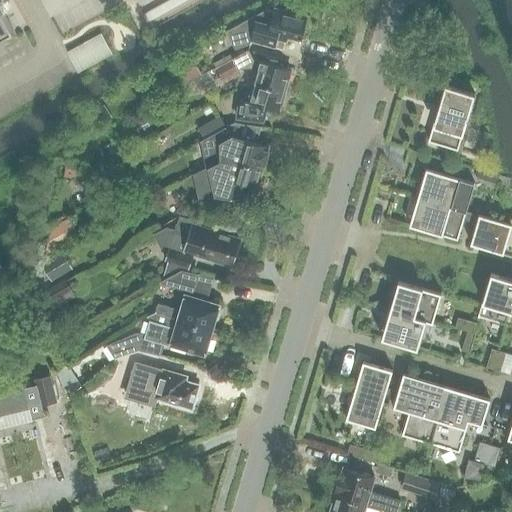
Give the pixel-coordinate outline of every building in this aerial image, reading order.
[(0,38),(13,31),(0,6),(0,38)] [(302,39),(307,18),(290,13),(291,11),(284,9),(283,12),(274,9),(270,24),(256,20),(251,40),(284,49),(288,35),(302,39)] [(101,34),(67,53),(78,73),(112,54),(101,34)] [(255,80),(255,82),(284,91),(285,87),(288,85),(290,78),(289,75),(290,68),(262,60),(254,60),(248,50),(216,68),(223,80),(239,72),(238,69),(251,67),(256,69),(255,80)] [(197,88),(219,76),(215,68),(193,80),(197,88)] [(278,111),(284,91),(255,82),(254,84),(252,84),(251,95),(250,98),(247,96),(239,102),(237,118),(260,121),(262,111),(265,112),(267,107),(278,111)] [(475,93),(445,84),(428,141),(458,150),(475,93)] [(94,112),(101,124),(111,117),(104,106),(94,112)] [(226,127),(220,116),(198,128),(204,139),(226,127)] [(207,168),(232,159),(261,168),(262,165),(264,165),(269,151),(266,150),(268,145),(250,140),(254,127),(233,123),(226,127),(204,139),(202,140),(207,168)] [(255,188),(261,168),(232,159),(207,168),(194,174),(200,202),(214,194),(238,198),(240,188),(243,189),(244,184),(255,188)] [(85,186),(99,179),(93,168),(79,176),(85,186)] [(466,211),(474,183),(431,170),(422,198),(466,211)] [(491,174),(479,171),(477,178),(489,181),(491,174)] [(422,198),(414,227),(458,240),(466,211),(422,198)] [(217,214),(216,231),(247,232),(247,216),(217,214)] [(511,256),(511,224),(479,214),(470,244),(511,256)] [(239,240),(206,229),(201,228),(203,223),(181,215),(176,229),(168,227),(155,233),(161,247),(169,250),(166,261),(190,269),(195,254),(201,256),(203,258),(209,260),(212,259),(234,266),(237,255),(235,255),(239,240)] [(70,218),(51,228),(45,254),(80,236),(70,218)] [(56,255),(41,263),(52,281),(66,272),(56,255)] [(159,304),(156,312),(212,329),(215,319),(217,319),(220,309),(218,309),(219,305),(205,301),(213,277),(181,270),(159,282),(159,283),(187,291),(180,312),(172,310),(173,308),(159,304)] [(506,325),(511,306),(511,278),(491,273),(489,278),(478,316),(506,325)] [(396,310),(433,321),(441,293),(404,282),(398,281),(390,308),(396,310)] [(66,282),(48,292),(53,301),(71,290),(66,282)] [(382,337),(387,339),(418,348),(426,320),(433,322),(433,321),(396,310),(390,308),(382,337)] [(204,353),(212,329),(156,312),(149,335),(137,333),(107,346),(116,360),(140,352),(158,356),(162,343),(170,346),(171,344),(181,347),(180,349),(200,355),(200,352),(204,353)] [(458,318),(455,327),(467,331),(474,333),(476,323),(458,318)] [(467,331),(461,350),(468,352),(474,333),(467,331)] [(492,349),(487,367),(493,369),(499,351),(492,349)] [(499,351),(493,369),(500,371),(506,353),(499,351)] [(164,369),(136,361),(129,385),(156,394),(155,397),(159,398),(160,400),(167,402),(169,401),(192,408),(197,388),(183,384),(186,376),(164,370),(164,369)] [(375,427),(393,370),(363,361),(346,419),(375,427)] [(393,407),(409,412),(402,435),(431,443),(446,391),(448,386),(403,373),(402,378),(393,407)] [(51,376),(36,380),(42,406),(57,402),(51,376)] [(0,424),(30,417),(23,388),(0,393),(0,424)] [(431,443),(459,452),(468,421),(482,425),(490,399),(474,394),(472,398),(446,391),(431,443)] [(480,442),(474,461),(484,464),(485,464),(490,445),(480,442)] [(387,456),(350,445),(347,454),(384,465),(387,456)] [(490,445),(485,464),(495,467),(500,448),(490,445)] [(469,459),(463,479),(480,479),(484,464),(474,461),(469,459)] [(333,494),(335,494),(336,494),(366,503),(366,504),(382,508),(393,511),(400,511),(404,502),(378,494),(372,497),(368,496),(374,477),(344,467),(342,471),(340,470),(333,494)] [(440,483),(407,472),(401,489),(435,500),(440,483)] [(380,511),(382,508),(366,504),(366,503),(336,494),(335,494),(334,499),(332,499),(329,510),(333,511),(380,511)]
